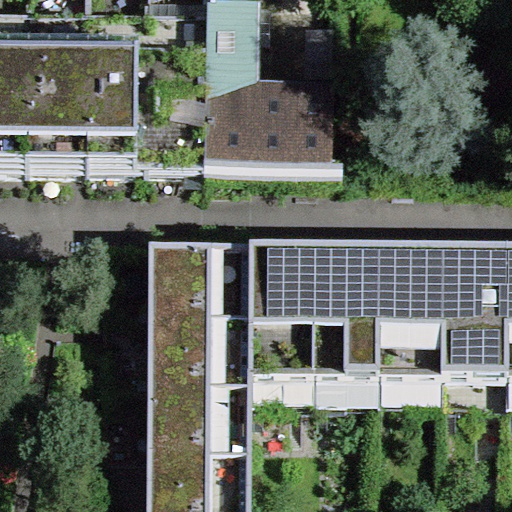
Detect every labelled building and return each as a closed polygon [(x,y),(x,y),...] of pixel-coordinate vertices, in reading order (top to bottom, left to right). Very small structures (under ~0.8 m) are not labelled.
[(207,179),(328,184),(331,100),(255,97),(256,16),(245,16),(245,0),(210,0),(210,23),(207,179)] [(0,178),(207,179),(210,23),(0,21),(0,178)] [(251,260),(149,259),(149,290),(149,330),(250,331),(251,260)] [(252,399),(252,417),(314,417),(315,261),(274,260),(251,260),(250,331),(252,399)] [(315,261),(314,417),(378,418),(379,261),(345,261),(315,261)] [(379,261),(378,418),(442,418),(443,262),(405,261),(379,261)] [(443,262),(442,418),(483,419),(506,419),(508,262),(471,262),(443,262)] [(250,331),(149,330),(149,359),(148,398),(252,399),(250,331)] [(252,467),(252,457),(252,417),(252,399),(148,398),(148,428),(148,466),(252,467)] [(251,511),(252,467),(148,466),(147,497),(147,511),(251,511)]
